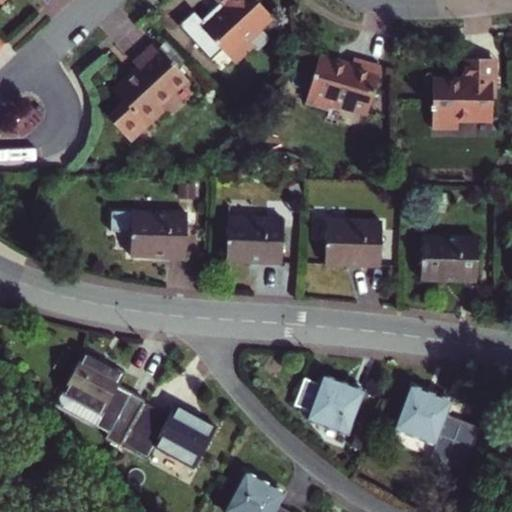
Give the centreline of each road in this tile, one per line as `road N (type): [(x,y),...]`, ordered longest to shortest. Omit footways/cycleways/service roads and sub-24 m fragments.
road 1 (tertiary): [(197,318),(377,331),(511,352)]
road 2 (residential): [(197,318),(228,379),(265,422),(387,511)]
road 3 (tertiary): [(0,274),(81,301),(197,318)]
road 4 (residential): [(0,91),(99,0)]
